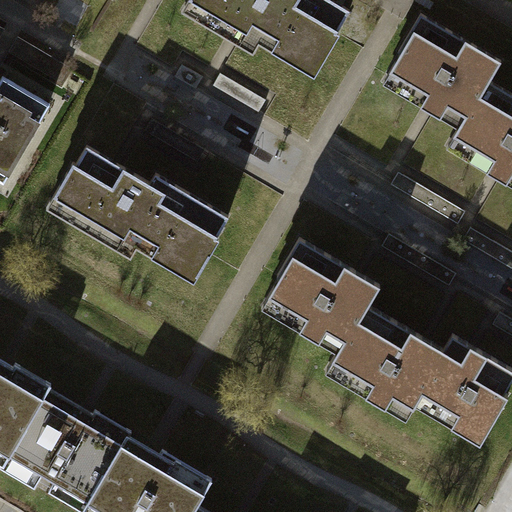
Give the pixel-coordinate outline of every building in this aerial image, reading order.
[(188,0),(182,11),(232,40),(254,53),(260,43),(312,74),(315,76),(331,48),(328,47),(351,9),(334,0),(188,0)] [(401,52),(383,83),(428,109),(458,127),(447,146),(492,173),(511,184),(511,92),(490,79),(502,60),(421,12),(399,51),(401,52)] [(0,179),(4,182),(50,103),(4,76),(0,81),(0,179)] [(73,161),(47,206),(131,256),(137,246),(194,280),(211,252),(208,251),(229,215),(156,172),(151,181),(118,162),(87,144),(76,163),(73,161)] [(360,271),(300,236),(278,274),(280,276),(262,306),(337,351),(325,370),(407,418),(416,403),(481,441),(509,394),(504,391),(511,377),(511,367),(473,344),(453,332),(444,347),(424,336),(369,303),(381,284),(360,271)] [(0,461),(2,463),(51,383),(0,353),(0,461)] [(82,511),(130,430),(51,383),(2,463),(82,511)] [(190,511),(196,502),(210,479),(150,442),(130,430),(82,511),(83,511),(190,511)] [(213,511),(196,502),(190,511),(213,511)]
